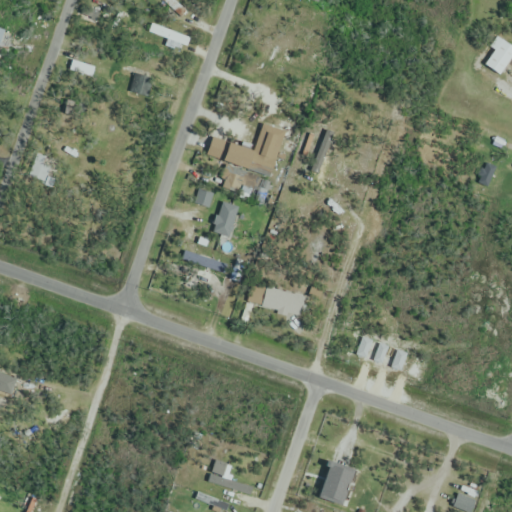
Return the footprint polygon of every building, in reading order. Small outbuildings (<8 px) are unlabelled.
[(163,0),(177,13),(182,8),(173,0),(163,0)] [(149,32),(186,47),(189,39),(152,24),(149,32)] [(15,34),(0,27),(0,47),(9,51),(15,34)] [(500,76),(511,57),(511,47),(501,40),(485,65),(500,76)] [(221,162),(269,178),(276,158),(228,142),(221,162)] [(124,150),(118,148),(115,156),(121,158),(124,150)] [(42,182),(49,165),(36,159),(28,176),(42,182)] [(222,180),(254,190),(258,178),(226,168),(222,180)] [(240,207),(221,201),(212,232),(232,238),(240,207)] [(224,264),(186,253),(183,262),(221,273),(224,264)] [(298,297),(253,284),(247,303),(292,316),(298,297)]
